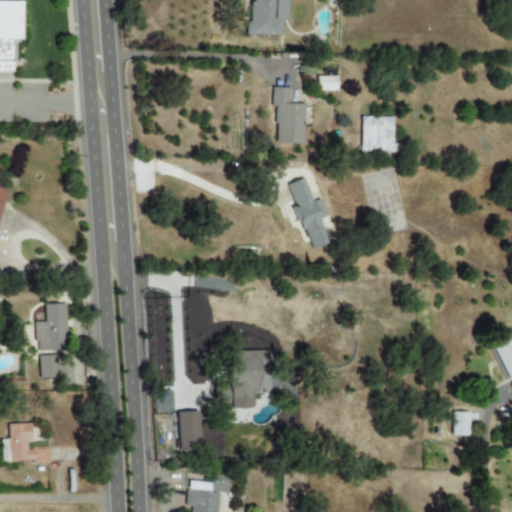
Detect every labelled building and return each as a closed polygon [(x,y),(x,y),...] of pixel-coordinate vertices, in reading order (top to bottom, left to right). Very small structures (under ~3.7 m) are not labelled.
[(279,35),(280,20),(284,21),(284,0),(247,0),(247,35),(279,35)] [(0,1),(0,71),(9,72),(10,40),(16,40),(17,2),(0,1)] [(335,77),(315,76),(314,91),(335,91),(335,77)] [(288,88),(269,87),(269,107),(274,107),(273,144),(302,145),(303,104),(287,103),(288,88)] [(391,117),(358,117),(358,152),(390,153),(391,117)] [(286,184),(294,208),(293,208),(308,250),(327,243),(319,219),(325,217),(319,199),(311,202),(303,178),(286,184)] [(63,304),(42,304),(42,322),(32,322),(32,352),(64,352),(63,304)] [(504,382),(511,378),(511,333),(489,341),(504,382)] [(225,351),(224,388),(211,388),(211,408),(249,408),(249,393),(260,393),(260,351),(225,351)] [(36,357),(37,379),(55,379),(55,356),(36,357)] [(175,451),(197,451),(196,412),(174,412),(175,451)] [(467,436),(467,412),(449,413),(449,436),(467,436)] [(6,424),(6,439),(0,439),(0,462),(48,461),(48,448),(25,448),(25,441),(30,441),(30,424),(6,424)] [(216,511),(217,493),(226,493),(227,484),(186,481),(184,507),(190,507),(189,511),(216,511)]
